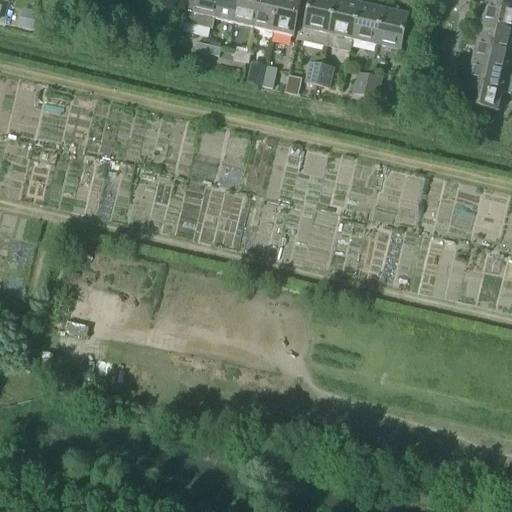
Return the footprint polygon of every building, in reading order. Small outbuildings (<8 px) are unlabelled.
[(212,32),(215,22),(220,0),(188,0),(183,25),(212,32)] [(220,0),(215,22),(234,26),(240,0),(220,0)] [(240,0),(234,26),(254,31),(260,0),(240,0)] [(260,0),(254,31),(273,35),(281,0),(260,0)] [(302,1),(296,0),(281,0),(273,35),(293,40),(302,1)] [(328,38),(336,3),(323,0),(311,0),(304,31),(299,30),(296,44),(325,50),(328,38)] [(511,0),(487,0),(485,8),(511,14),(511,0)] [(351,44),(360,8),(336,3),(328,38),(325,50),(349,56),(351,44)] [(477,20),(482,21),(481,28),(511,35),(511,14),(485,8),(480,7),(477,20)] [(375,49),(383,14),(360,8),(351,44),(349,56),(350,56),(352,44),(375,49)] [(23,14),(20,28),(32,31),(35,17),(23,14)] [(384,67),(385,60),(398,63),(408,19),(383,14),(375,49),(376,49),(372,65),(384,67)] [(511,35),(481,28),(476,48),(510,56),(510,54),(511,45),(511,35)] [(207,57),(209,49),(196,46),(194,54),(207,57)] [(476,48),(472,67),(511,76),(511,54),(510,54),(510,56),(476,48)] [(209,49),(207,57),(219,60),(221,51),(209,49)] [(250,58),(235,55),(233,64),(248,67),(250,58)] [(305,86),(316,89),(322,61),(312,59),(310,67),(309,67),(305,86)] [(316,89),(328,91),(333,71),(322,69),(324,62),(322,61),(316,89)] [(261,90),(266,68),(252,65),(247,87),(261,90)] [(511,76),(472,67),(467,88),(500,96),(510,98),(511,90),(511,76)] [(273,93),(277,72),(266,69),(262,90),(273,93)] [(353,97),(364,100),(368,80),(357,78),(353,97)] [(364,100),(376,102),(380,83),(368,80),(364,100)] [(493,124),(495,115),(496,115),(500,96),(467,88),(462,107),(475,110),(473,119),(476,123),(489,126),(493,124)]
